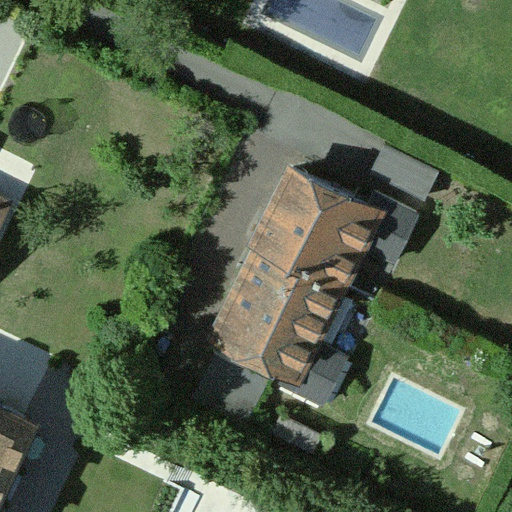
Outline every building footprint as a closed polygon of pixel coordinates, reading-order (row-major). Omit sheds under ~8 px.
[(440,169),(384,143),(371,171),(427,197),(440,169)] [(288,159),(249,244),(344,292),(386,209),(288,159)] [(0,227),(15,196),(0,188),(0,227)] [(298,383),(344,292),(249,244),(206,336),(298,383)] [(312,377),(336,391),(362,348),(338,334),(312,377)] [(267,378),(215,351),(192,396),(246,422),(267,378)] [(0,505),(45,412),(0,390),(0,505)]
